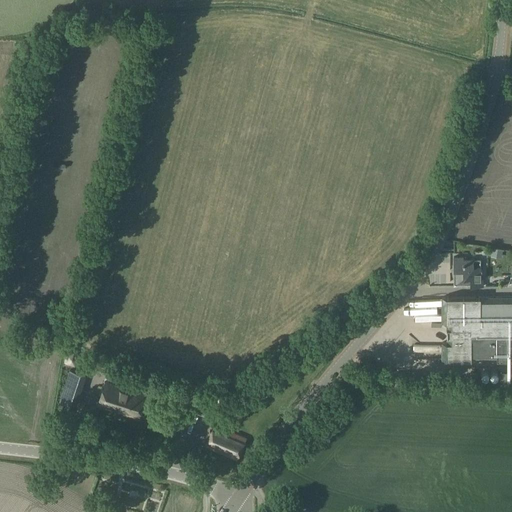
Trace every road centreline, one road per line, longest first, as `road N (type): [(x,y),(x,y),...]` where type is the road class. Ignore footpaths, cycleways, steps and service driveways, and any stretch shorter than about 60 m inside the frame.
road 1 (secondary): [(236,502),(334,365),(436,250),(490,103),(507,0)]
road 2 (unclassified): [(0,447),(167,471),(236,502)]
road 3 (unknown): [(360,336),(424,363),(511,364)]
